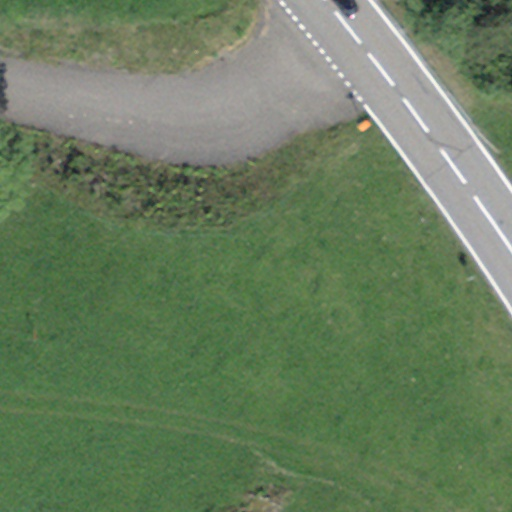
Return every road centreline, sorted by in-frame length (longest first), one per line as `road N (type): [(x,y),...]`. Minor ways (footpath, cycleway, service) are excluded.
road 1 (track): [(355,41),(257,90),(168,116),(0,83)]
road 2 (primary): [(511,251),(319,0)]
